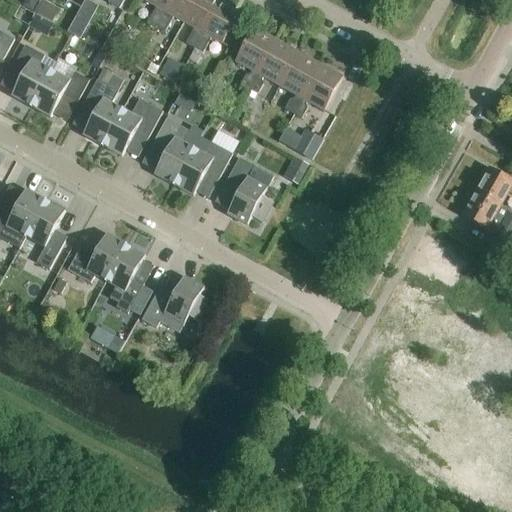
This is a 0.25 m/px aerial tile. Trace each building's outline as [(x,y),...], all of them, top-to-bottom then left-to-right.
[(106,0),(110,2),(108,5),(120,11),(125,0),(106,0)] [(157,29),(173,0),(147,0),(146,3),(157,9),(148,24),(157,29)] [(174,19),(184,24),(197,0),(173,0),(157,29),(165,34),(174,19)] [(213,0),(197,0),(184,24),(195,30),(186,46),(194,51),(220,4),(213,0)] [(36,15),(65,31),(72,19),(43,2),(36,15)] [(194,51),(203,55),(212,40),(223,46),(240,15),(220,4),(194,51)] [(249,91),(276,42),(254,29),(236,64),(252,73),(251,76),(247,77),(241,87),(249,91)] [(0,61),(3,63),(15,42),(0,33),(0,61)] [(280,88),(299,54),(276,42),(249,91),(258,96),(263,87),(262,83),(264,80),(280,88)] [(12,98),(32,109),(52,72),(41,67),(45,58),(26,48),(14,69),(25,75),(12,98)] [(293,116),(321,66),(299,54),(280,88),(297,98),(295,100),(290,102),(285,111),(293,116)] [(64,97),(78,105),(90,83),(75,75),(77,71),(58,61),(52,72),(32,109),(51,119),(64,97)] [(184,68),(170,61),(161,77),(175,85),(184,68)] [(321,66),(293,116),(302,121),(307,111),(306,106),(307,104),(325,114),(343,79),(321,66)] [(230,75),(222,70),(213,86),(221,91),(230,75)] [(104,71),(97,82),(84,108),(96,114),(84,137),(103,148),(123,112),(112,106),(125,82),(104,71)] [(196,105),(180,96),(175,106),(191,115),(196,105)] [(123,112),(103,148),(123,159),(135,136),(148,143),(163,114),(140,101),(132,116),(123,112)] [(175,187),(195,151),(184,145),(190,133),(167,121),(153,146),(168,154),(155,177),(175,187)] [(313,162),(322,144),(312,138),(302,156),(313,162)] [(195,151),(175,187),(194,198),(207,175),(219,182),(233,157),(212,145),(205,157),(195,151)] [(309,167),(294,159),(289,168),(304,176),(309,167)] [(274,179),(255,168),(240,160),(226,186),(240,193),(228,216),(248,227),(252,219),(263,225),(274,205),(263,199),(274,179)] [(477,194),(501,208),(509,193),(511,194),(511,181),(491,170),(477,194)] [(14,215),(0,207),(0,241),(1,240),(20,251),(26,239),(46,203),(27,192),(14,215)] [(493,222),(501,208),(477,194),(463,218),(506,242),(511,232),(493,222)] [(65,214),(46,203),(26,239),(45,249),(37,265),(50,272),(66,243),(53,236),(65,214)] [(96,277),(107,284),(127,247),(107,236),(95,259),(80,251),(68,273),(91,286),(96,277)] [(107,284),(115,288),(109,300),(118,305),(116,309),(128,316),(131,311),(141,317),(153,296),(143,290),(144,287),(134,281),(146,258),(127,247),(107,284)] [(200,324),(211,304),(200,298),(205,290),(185,279),(175,297),(161,289),(142,323),(157,331),(160,325),(180,335),(189,318),(200,324)] [(387,364),(363,407),(507,489),(511,480),(511,440),(497,432),(511,405),(493,395),(511,362),(511,351),(465,325),(445,360),(467,373),(460,385),(419,361),(410,377),(387,364)]
